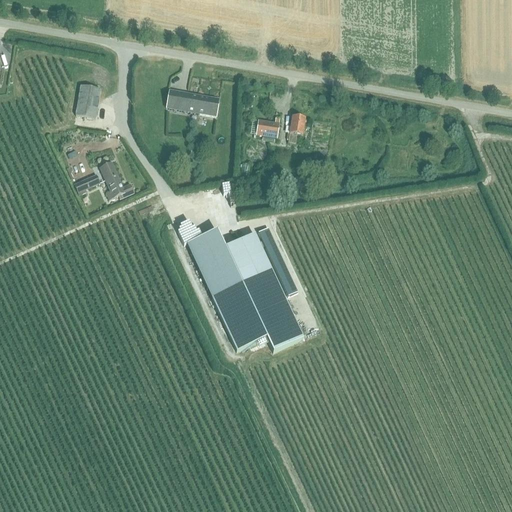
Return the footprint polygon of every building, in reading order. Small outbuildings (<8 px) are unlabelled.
[(95,121),(100,91),(81,88),(75,118),(95,121)] [(219,101),(211,100),(169,92),(166,110),(216,119),(219,101)] [(292,118),(288,144),(296,145),(297,137),(302,138),(305,120),(292,118)] [(277,140),(279,125),(258,122),(256,137),(277,140)] [(83,172),(88,170),(85,162),(80,164),(83,172)] [(100,170),(111,195),(107,197),(109,203),(119,199),(120,201),(134,195),(130,186),(122,190),(112,165),(100,170)] [(96,177),(76,186),(81,197),(87,195),(85,192),(100,186),(96,177)] [(225,250),(217,233),(187,247),(236,354),(266,340),(273,355),(303,341),(255,236),(225,250)]
